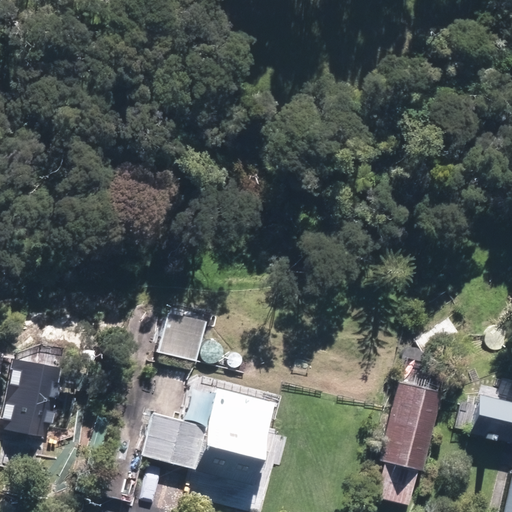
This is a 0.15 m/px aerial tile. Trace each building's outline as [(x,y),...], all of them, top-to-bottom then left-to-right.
[(172,310),(162,351),(201,361),(211,320),(172,310)] [(451,317),(419,340),(437,365),(469,341),(451,317)] [(64,397),(67,382),(61,380),(63,370),(17,357),(0,421),(0,429),(45,441),(50,421),(56,422),(59,411),(53,409),(57,396),(64,397)] [(410,367),(407,383),(421,386),(424,370),(410,367)] [(421,386),(407,383),(402,382),(386,460),(388,460),(381,498),(414,504),(421,467),(431,470),(448,391),(421,386)] [(257,490),(281,402),(223,387),(212,426),(157,412),(146,455),(201,469),(199,475),(257,490)] [(511,511),(511,399),(485,393),(476,431),(511,440),(511,492),(507,511),(511,511)] [(60,417),(57,432),(66,434),(70,420),(60,417)] [(133,457),(140,457),(141,449),(107,445),(101,495),(135,500),(138,469),(132,469),(133,457)]
